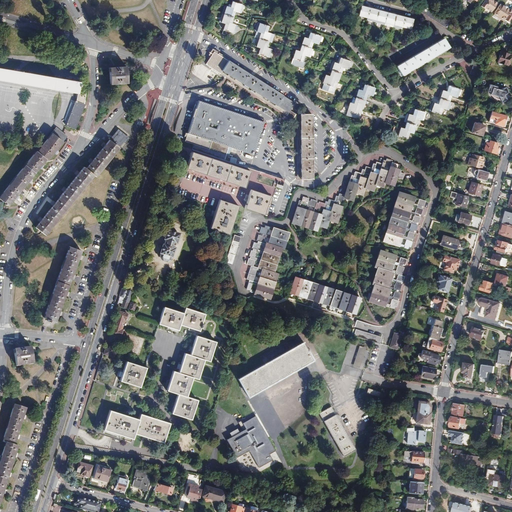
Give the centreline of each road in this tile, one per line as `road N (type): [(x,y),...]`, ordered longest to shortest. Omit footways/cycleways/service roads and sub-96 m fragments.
road 1 (secondary): [(52,483),(176,96)]
road 2 (residential): [(355,323),(387,333),(401,312),(433,195),(430,182),(383,150),(361,157)]
road 3 (residential): [(70,342),(148,84)]
road 4 (secondary): [(167,89),(84,345)]
road 5 (residential): [(443,392),(511,136)]
road 6 (residential): [(361,157),(321,198),(297,192),(283,225),(252,217),(234,271),(243,295)]
road 7 (residential): [(2,333),(18,233),(70,158)]
road 8 (residential): [(18,511),(70,342)]
road 9 (secondary): [(84,345),(32,511)]
road 10 (residential): [(395,95),(345,36),(301,20),(289,0)]
